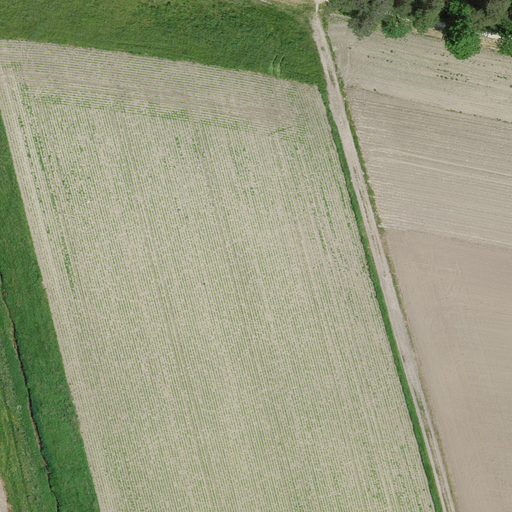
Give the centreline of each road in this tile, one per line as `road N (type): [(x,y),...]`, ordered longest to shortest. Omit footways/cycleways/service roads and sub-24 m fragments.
road 1 (track): [(0,4),(269,82),(511,137)]
road 2 (track): [(334,97),(448,511)]
